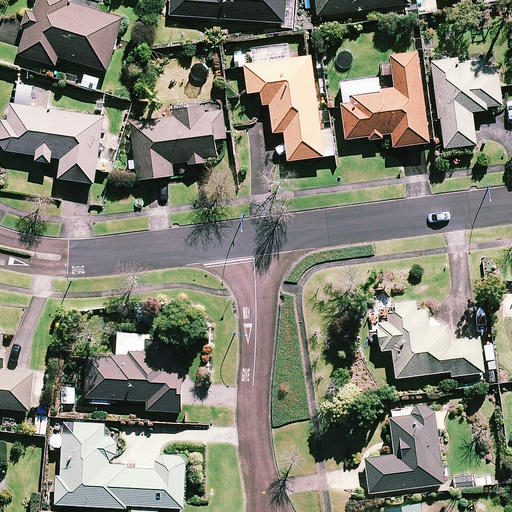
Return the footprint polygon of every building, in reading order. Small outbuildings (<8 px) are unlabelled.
[(69,0),(36,0),(20,54),(58,65),(60,56),(109,70),(125,19),(69,1),(69,0)] [(173,0),(172,14),(285,23),(286,0),(173,0)] [(315,0),(317,15),(413,2),(412,0),(315,0)] [(349,138),(369,136),(369,141),(385,139),(385,134),(394,133),(396,146),(432,142),(420,51),(392,55),(396,86),(382,88),(380,78),(342,83),(349,138)] [(324,138),(313,56),(246,64),(250,92),(263,91),(265,105),(272,104),(275,131),(286,130),(290,160),(326,155),(324,138)] [(504,106),(499,59),(460,63),(459,59),(434,62),(440,116),(444,116),(447,147),(478,143),(475,109),(504,106)] [(230,137),(226,101),(176,106),(177,116),(133,121),(139,178),(175,174),(174,165),(219,160),(216,138),(230,137)] [(0,145),(0,149),(38,154),(37,161),(52,163),(53,156),(63,157),(61,178),(97,182),(99,169),(108,170),(109,159),(100,158),(106,116),(13,104),(11,120),(3,119),(0,145)] [(419,310),(417,300),(377,306),(383,350),(394,348),(398,377),(452,370),(453,376),(486,371),(481,336),(453,340),(451,324),(432,327),(429,308),(419,310)] [(7,324),(0,323),(0,406),(32,409),(35,371),(3,368),(7,324)] [(151,334),(114,332),(113,358),(89,357),(87,402),(111,403),(111,398),(149,400),(148,409),(182,411),(184,361),(175,360),(175,351),(176,339),(151,338),(151,334)] [(445,483),(436,409),(392,414),(396,453),(368,457),(372,492),(445,483)] [(58,475),(58,505),(129,506),(128,511),(158,511),(158,506),(186,507),(187,455),(161,454),(161,466),(119,466),(119,437),(106,437),(107,422),(77,422),(77,434),(65,434),(64,475),(58,475)] [(422,511),(422,503),(380,507),(380,511),(422,511)]
